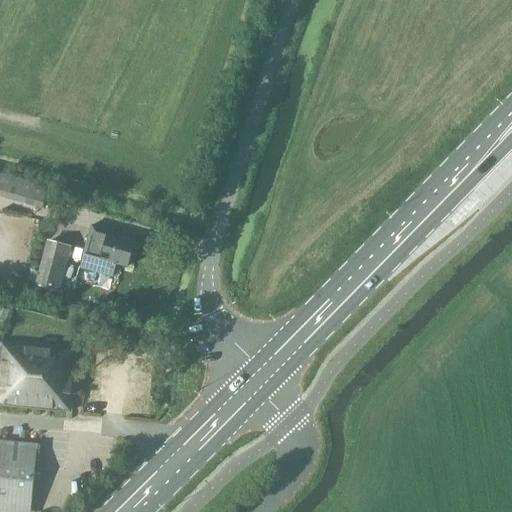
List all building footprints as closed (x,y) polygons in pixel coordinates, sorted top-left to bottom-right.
[(0,197),(41,210),(48,187),(0,173),(0,197)] [(93,227),(85,257),(84,256),(80,269),(113,279),(117,266),(127,269),(134,244),(121,240),(122,235),(93,227)] [(47,241),(36,286),(42,288),(39,298),(55,302),(58,292),(59,293),(71,248),(47,241)] [(0,309),(0,319),(6,322),(9,313),(0,309)] [(0,370),(1,371),(0,386),(0,406),(68,413),(72,353),(1,347),(0,347),(0,370)] [(0,511),(26,511),(29,484),(33,484),(36,448),(0,444),(0,511)]
